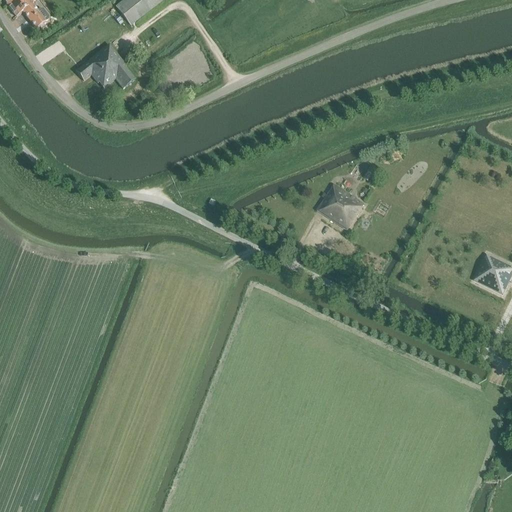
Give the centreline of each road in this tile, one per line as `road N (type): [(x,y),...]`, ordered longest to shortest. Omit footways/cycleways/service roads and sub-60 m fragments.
road 1 (unclassified): [(511,368),(142,196),(79,189),(54,177),(0,120)]
road 2 (unclassified): [(0,12),(81,113),(125,128),(147,126),(455,0)]
